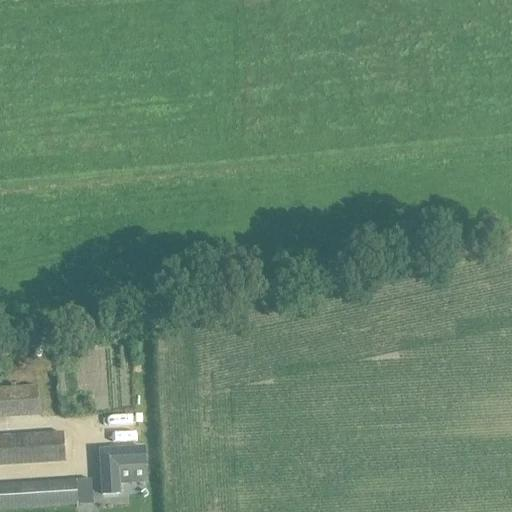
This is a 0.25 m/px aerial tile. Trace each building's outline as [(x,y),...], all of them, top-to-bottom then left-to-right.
[(37,385),(0,387),(0,418),(39,415),(37,385)] [(63,431),(0,435),(0,466),(65,461),(63,431)] [(118,442),(143,441),(143,432),(117,434),(118,442)] [(144,449),(99,451),(102,494),(119,493),(119,485),(118,466),(145,465),(144,449)] [(0,509),(77,505),(76,480),(0,484),(0,509)]
